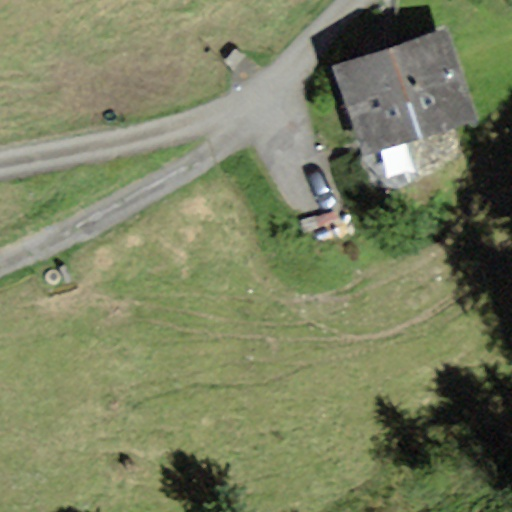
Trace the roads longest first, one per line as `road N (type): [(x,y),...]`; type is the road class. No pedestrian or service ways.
road 1 (unclassified): [(248,123),(193,164),(0,262)]
road 2 (residential): [(248,123),(226,117),(0,162)]
road 3 (unclassified): [(357,0),(248,123)]
